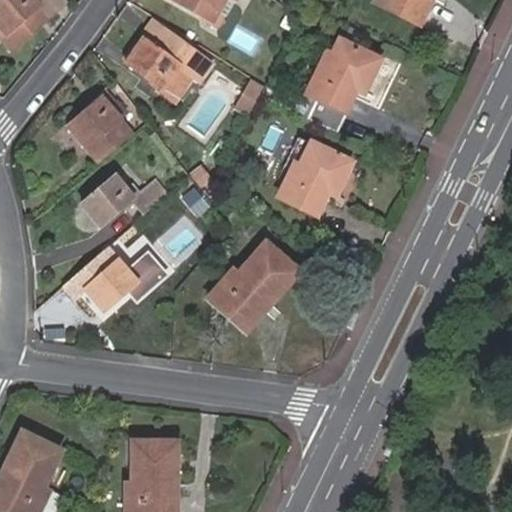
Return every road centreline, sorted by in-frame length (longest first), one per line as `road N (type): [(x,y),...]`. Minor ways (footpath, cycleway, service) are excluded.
road 1 (primary): [(511,67),(345,409)]
road 2 (residential): [(345,409),(0,364)]
road 3 (primary): [(372,422),(511,138)]
road 4 (residential): [(0,364),(14,265),(0,186)]
road 5 (residential): [(99,0),(0,126)]
